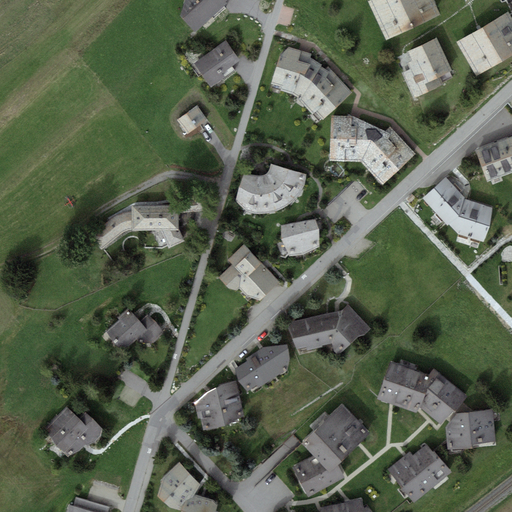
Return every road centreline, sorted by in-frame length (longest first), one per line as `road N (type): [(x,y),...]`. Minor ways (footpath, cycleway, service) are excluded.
road 1 (residential): [(158,414),(511,86)]
road 2 (residential): [(158,414),(279,2)]
road 3 (track): [(224,187),(171,174),(0,268)]
